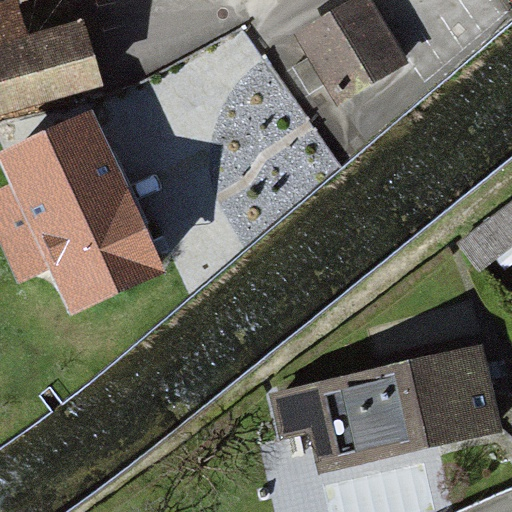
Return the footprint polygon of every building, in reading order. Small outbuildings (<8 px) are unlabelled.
[(16,0),(25,27),(103,0),(16,0)] [(221,0),(226,14),(269,0),(221,0)] [(371,13),(296,56),(335,123),(409,79),(371,13)] [(77,48),(0,71),(0,143),(97,113),(77,48)] [(86,146),(0,182),(64,333),(149,298),(86,146)] [(481,368),(279,411),(297,497),(499,455),(481,368)]
